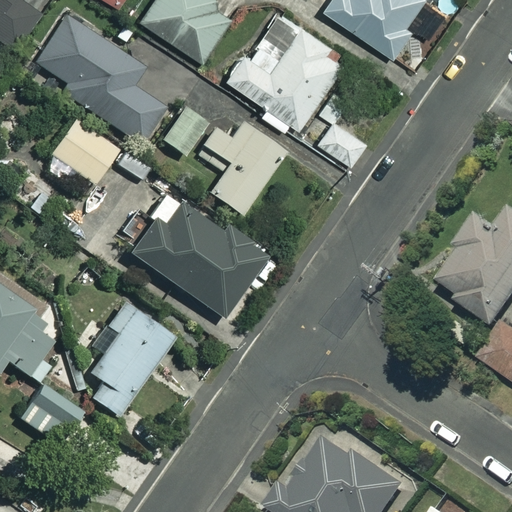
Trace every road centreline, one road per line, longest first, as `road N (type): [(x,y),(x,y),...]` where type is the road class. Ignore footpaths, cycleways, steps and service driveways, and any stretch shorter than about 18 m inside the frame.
road 1 (residential): [(307,317),(511,26)]
road 2 (residential): [(511,455),(307,317)]
road 3 (residential): [(172,511),(307,317)]
